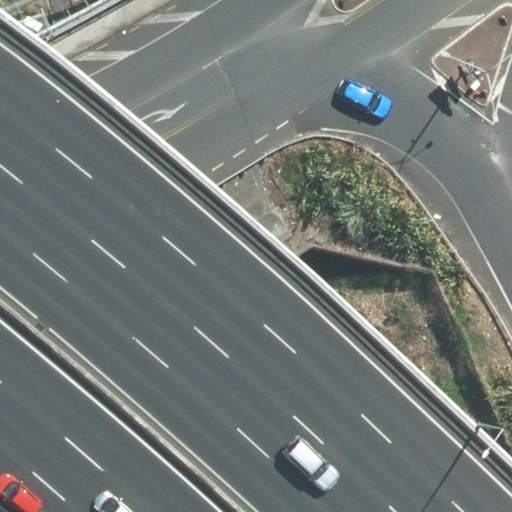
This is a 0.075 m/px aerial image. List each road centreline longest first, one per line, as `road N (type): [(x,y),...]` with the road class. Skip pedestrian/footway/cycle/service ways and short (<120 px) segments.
road 1 (motorway): [(0,188),(171,333),(358,511)]
road 2 (secondary): [(0,219),(288,50)]
road 3 (motorway): [(288,50),(450,145),(511,215)]
road 4 (motorway): [(199,511),(0,343)]
road 5 (secondary): [(410,0),(380,22),(288,50)]
